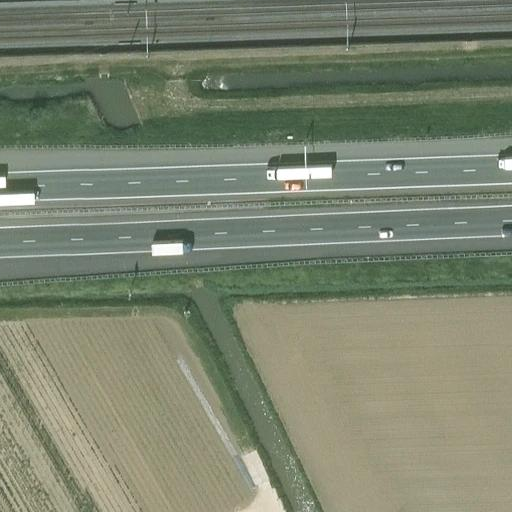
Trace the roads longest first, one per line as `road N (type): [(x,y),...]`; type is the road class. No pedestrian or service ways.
road 1 (motorway): [(0,245),(511,224)]
road 2 (motorway): [(511,170),(0,188)]
